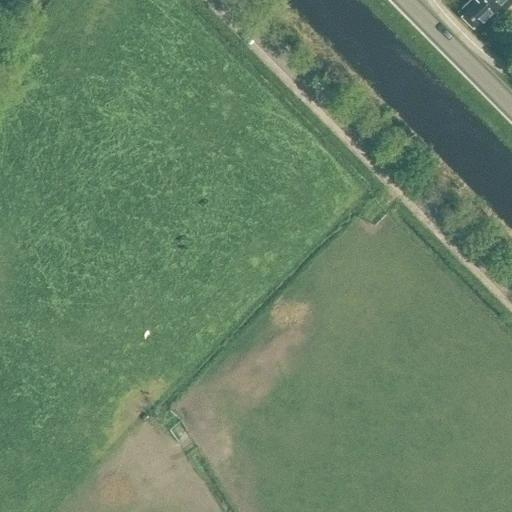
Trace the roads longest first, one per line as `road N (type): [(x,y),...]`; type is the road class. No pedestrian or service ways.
road 1 (unclassified): [(511,289),(222,0)]
road 2 (secondary): [(511,109),(403,0)]
